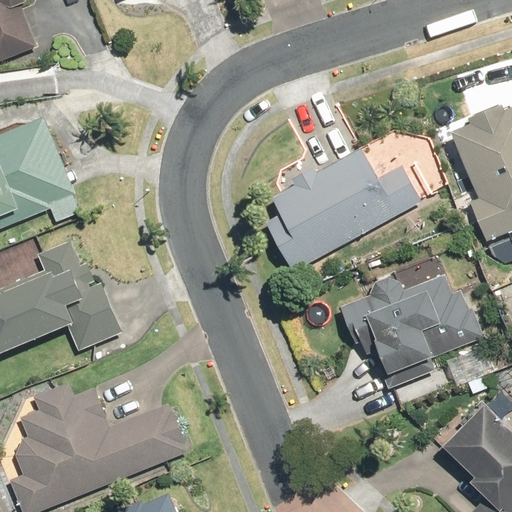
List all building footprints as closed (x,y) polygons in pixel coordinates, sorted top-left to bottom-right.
[(0,0),(0,62),(39,46),(20,0),(0,0)] [(511,106),(498,112),(494,102),(460,116),(464,126),(447,132),(473,200),(465,203),(480,243),(511,230),(511,106)] [(44,121),(0,135),(0,249),(0,250),(0,248),(0,228),(53,211),(56,222),(75,216),(44,121)] [(289,180),(292,185),(253,206),(258,215),(290,273),(420,201),(400,165),(372,180),(356,151),(312,175),(308,169),(289,180)] [(0,351),(66,326),(76,351),(117,334),(87,258),(75,263),(67,242),(34,255),(40,270),(0,286),(0,351)] [(366,299),(338,307),(349,344),(366,339),(386,392),(432,368),(429,357),(492,339),(472,269),(400,291),(399,289),(398,288),(398,287),(397,286),(396,285),(395,284),(394,283),(392,282),(391,281),(390,281),(388,280),(387,280),(386,280),(384,279),(383,279),(381,280),(380,280),(378,280),(377,281),(376,281),(374,282),(373,283),(372,284),(371,285),(370,286),(369,287),(368,288),(368,289),(367,291),(367,292),(366,293),(366,295),(366,296),(366,298),(366,299)] [(5,482),(20,511),(34,511),(189,448),(172,407),(109,433),(93,395),(73,404),(65,386),(34,399),(41,414),(23,421),(29,436),(28,437),(27,438),(25,438),(24,439),(23,440),(22,441),(21,442),(20,443),(20,444),(19,445),(18,446),(18,447),(17,448),(16,450),(16,451),(16,452),(15,453),(15,455),(15,456),(15,457),(15,459),(15,460),(15,461),(15,463),(16,464),(16,465),(16,467),(17,468),(17,469),(18,470),(19,471),(20,472),(20,473),(21,474),(22,475),(5,482)] [(511,511),(511,435),(479,405),(438,448),(470,477),(465,483),(482,499),(469,511),(511,511)] [(180,511),(173,495),(128,511),(180,511)]
